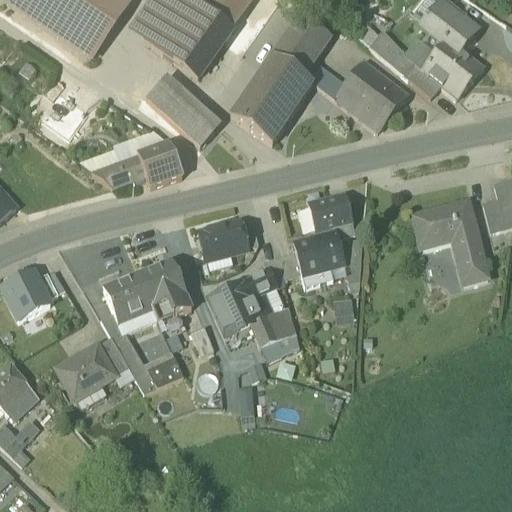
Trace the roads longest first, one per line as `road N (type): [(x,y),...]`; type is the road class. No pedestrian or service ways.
road 1 (tertiary): [(0,262),(28,245),(200,199),(511,130)]
road 2 (track): [(0,28),(178,148),(200,199)]
